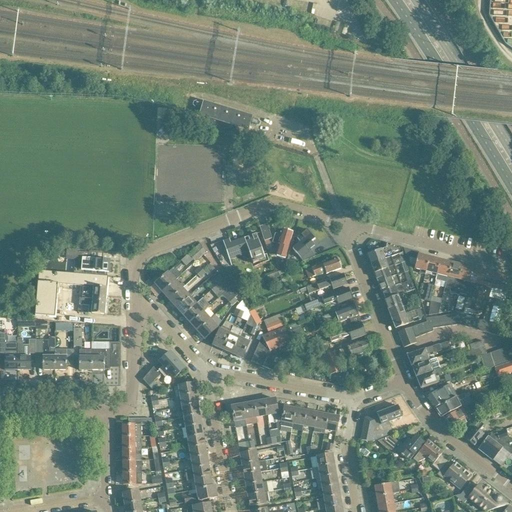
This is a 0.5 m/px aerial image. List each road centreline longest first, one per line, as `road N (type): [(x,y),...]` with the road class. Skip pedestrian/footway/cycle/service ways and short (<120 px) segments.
road 1 (residential): [(132,294),(134,266),(148,250),(272,203),(340,221)]
road 2 (secondary): [(394,0),(511,186)]
road 3 (secondary): [(511,150),(413,0)]
road 4 (residential): [(403,384),(340,221)]
road 5 (residential): [(508,265),(340,221)]
road 6 (residential): [(354,400),(206,371)]
road 7 (residential): [(511,488),(430,420),(403,384)]
road 8 (residential): [(230,511),(206,371)]
road 9 (residential): [(104,411),(130,400),(132,294)]
